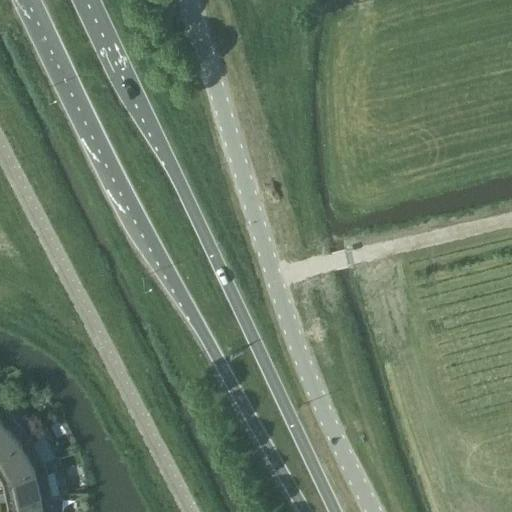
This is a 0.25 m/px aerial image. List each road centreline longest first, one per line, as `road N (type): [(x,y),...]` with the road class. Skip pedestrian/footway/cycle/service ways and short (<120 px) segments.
road 1 (secondary): [(33,0),(109,160),(307,511)]
road 2 (secondary): [(330,511),(91,0)]
road 3 (unclassified): [(374,511),(284,315),(188,0)]
